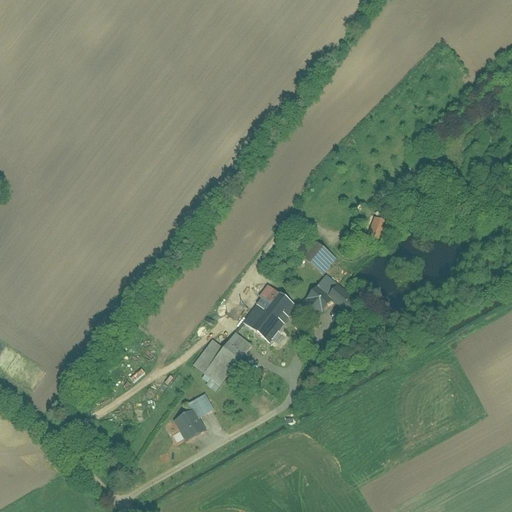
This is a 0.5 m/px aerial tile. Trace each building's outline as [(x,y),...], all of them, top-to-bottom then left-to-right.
[(335,259),(321,249),(312,263),(326,273),(335,259)] [(344,311),(353,298),(322,276),(313,288),(309,285),(296,304),(312,315),(324,297),(344,311)] [(294,305),(263,284),(237,321),(268,343),(294,305)] [(196,363),(199,365),(227,385),(254,348),(237,335),(226,351),(213,341),(196,363)] [(183,409),(171,415),(183,437),(199,428),(192,416),(209,406),(201,393),(180,405),(183,409)]
